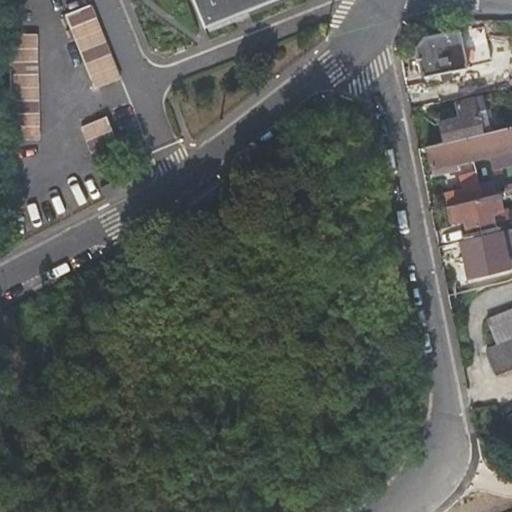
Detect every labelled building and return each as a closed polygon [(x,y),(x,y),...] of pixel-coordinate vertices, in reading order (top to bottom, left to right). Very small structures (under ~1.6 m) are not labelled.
[(191,0),(202,25),(231,14),(233,20),(245,15),(243,10),(267,0),(191,0)] [(92,89),(105,84),(117,79),(88,5),(63,15),(92,89)] [(421,41),(418,47),(415,54),(423,79),(467,64),(455,29),(421,41)] [(20,33),(23,141),(36,141),(33,32),(20,33)] [(10,141),(23,141),(20,33),(7,33),(10,141)] [(446,142),(470,136),(493,131),(485,99),(460,105),(463,118),(441,124),(446,142)] [(81,125),(97,164),(119,155),(103,116),(81,125)] [(93,166),(97,164),(81,125),(77,126),(93,166)] [(470,136),(475,157),(490,154),(494,168),(503,166),(511,164),(511,132),(511,127),(493,131),(470,136)] [(475,157),(470,136),(446,142),(438,144),(430,146),(437,176),(462,170),(461,161),(475,157)] [(503,166),(494,168),(496,176),(505,174),(503,166)] [(450,206),(485,198),(482,186),(479,171),(464,175),(467,188),(447,193),(450,206)] [(132,186),(127,174),(98,187),(103,198),(132,186)] [(485,198),(497,195),(494,183),(482,186),(485,198)] [(464,229),(479,225),(495,222),(492,212),(503,209),(500,194),(497,195),(485,198),(450,206),(453,221),(461,219),(464,229)] [(511,225),(462,239),(471,276),(505,267),(498,240),(511,235),(511,225)] [(511,337),(511,309),(488,319),(498,343),(511,337)] [(511,339),(488,350),(494,362),(499,374),(511,368),(511,339)]
